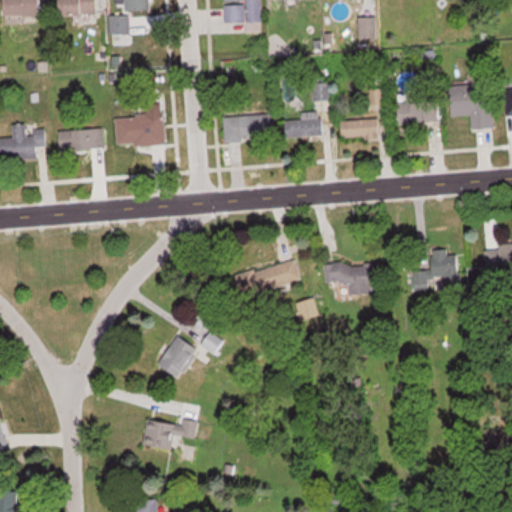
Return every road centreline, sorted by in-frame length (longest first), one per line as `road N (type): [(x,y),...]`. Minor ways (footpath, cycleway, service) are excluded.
road 1 (residential): [(73,511),(69,393),(89,343),(126,278),(199,203)]
road 2 (residential): [(199,203),(511,177)]
road 3 (residential): [(199,203),(180,0)]
road 4 (residential): [(0,217),(199,203)]
